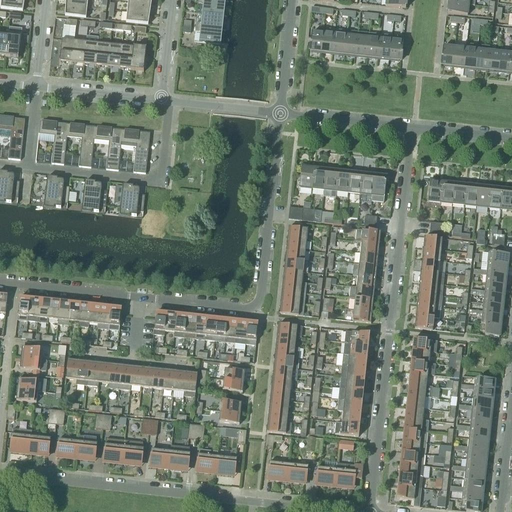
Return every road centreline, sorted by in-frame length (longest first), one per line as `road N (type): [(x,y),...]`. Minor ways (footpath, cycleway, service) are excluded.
road 1 (residential): [(0,281),(255,306),(280,114)]
road 2 (residential): [(370,511),(413,128)]
road 3 (residential): [(332,511),(0,475)]
road 4 (residential): [(170,103),(159,182),(27,168)]
road 5 (residential): [(413,128),(280,114)]
road 6 (residential): [(161,102),(35,87)]
